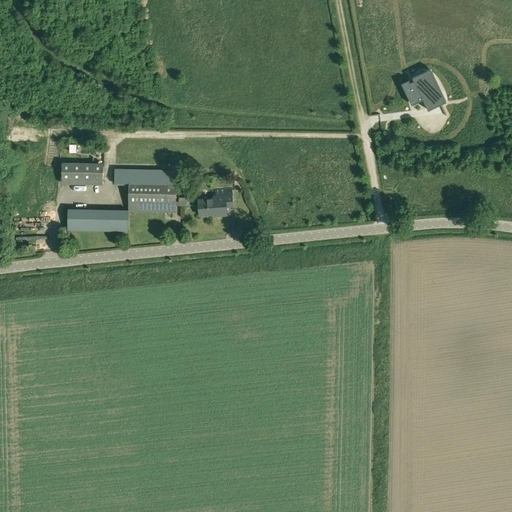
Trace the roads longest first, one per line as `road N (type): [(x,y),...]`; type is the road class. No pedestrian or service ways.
road 1 (unclassified): [(0,269),(454,222),(511,228)]
road 2 (track): [(338,0),(380,228)]
